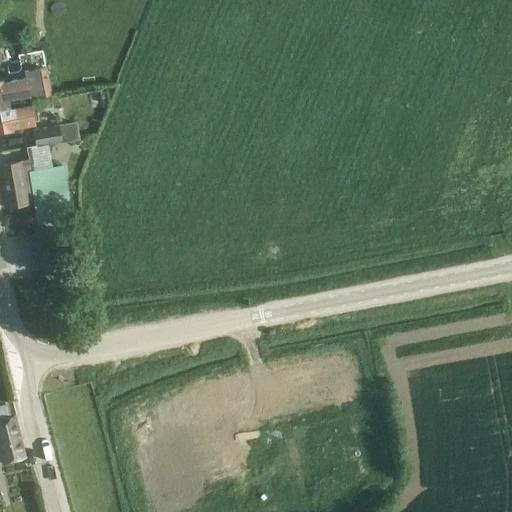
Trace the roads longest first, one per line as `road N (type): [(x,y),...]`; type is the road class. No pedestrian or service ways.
road 1 (unclassified): [(33,358),(511,268)]
road 2 (tertiary): [(54,511),(31,422),(33,358)]
